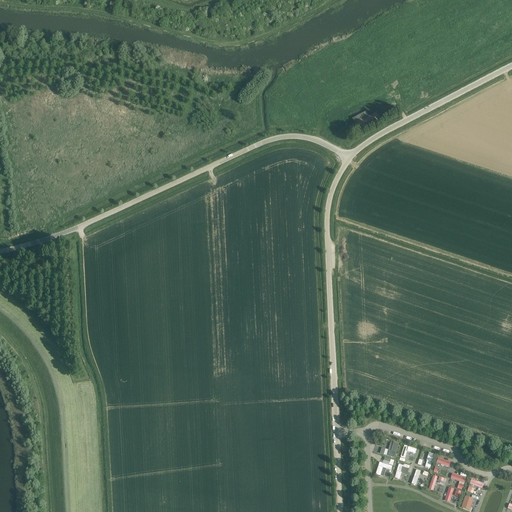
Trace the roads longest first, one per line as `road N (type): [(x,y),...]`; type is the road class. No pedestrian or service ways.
road 1 (unclassified): [(0,251),(79,226),(273,137),(309,137),(347,158)]
road 2 (unclassified): [(340,511),(328,218),(347,158)]
road 3 (unclassified): [(347,158),(511,65)]
